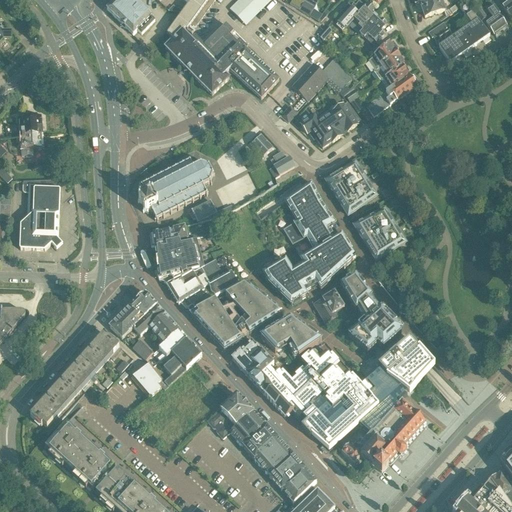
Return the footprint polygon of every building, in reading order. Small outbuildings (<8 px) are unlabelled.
[(117,0),(107,11),(134,37),(138,32),(142,36),(149,29),(155,22),(147,13),(137,4),(138,2),(136,0),(117,0)] [(192,35),(218,0),(193,0),(167,35),(174,42),(166,50),(185,69),(185,70),(191,76),(212,97),(229,80),(225,76),(230,72),(261,101),(279,82),(245,51),(248,47),(234,33),(233,33),(226,26),(205,47),(195,38),(191,42),(184,34),(186,31),(192,35)] [(299,11),(303,4),(295,0),(293,0),(290,6),(299,11)] [(440,0),(430,0),(415,5),(418,13),(422,12),(425,19),(444,12),(440,0)] [(498,0),(497,1),(511,22),(511,2),(509,0),(498,0)] [(303,4),(299,11),(309,17),(314,8),(304,2),(303,4)] [(345,31),(354,20),(354,19),(364,8),(364,7),(359,2),(355,7),(353,5),(351,8),(348,6),(336,19),(339,21),(337,23),(339,25),(336,27),(342,32),(344,30),(345,31)] [(363,31),(376,17),(372,13),(373,11),(366,4),(364,7),(364,8),(354,19),(354,20),(359,25),(358,27),(363,31)] [(467,20),(463,22),(479,45),(490,38),(482,27),(479,24),(478,22),(473,15),(465,5),(460,9),(467,19),(467,20)] [(487,18),(479,24),(482,27),(486,25),(494,36),(507,27),(499,16),(500,15),(494,7),(487,12),(490,16),(487,18)] [(313,10),(309,17),(318,23),(319,21),(322,16),(313,10)] [(479,24),(487,18),(481,10),(475,15),(473,15),(478,22),(479,24)] [(320,21),(319,23),(321,24),(328,16),(324,13),(323,16),(322,16),(319,21),(320,21)] [(376,17),(363,31),(359,35),(364,39),(367,36),(376,44),(382,37),(380,35),(387,27),(376,17)] [(470,51),(479,45),(463,22),(458,26),(463,32),(458,36),(470,51)] [(458,36),(454,39),(449,32),(446,34),(443,31),(447,29),(443,24),(438,28),(444,36),(459,59),(470,51),(458,36)] [(0,44),(5,40),(12,40),(12,34),(8,34),(5,33),(2,31),(2,30),(0,27),(0,44)] [(323,42),(332,32),(326,27),(318,37),(323,42)] [(444,46),(439,49),(450,65),(459,59),(444,36),(438,28),(428,35),(432,39),(433,39),(436,43),(440,41),(444,46)] [(356,48),(361,43),(356,39),(352,44),(356,48)] [(398,50),(394,43),(390,46),(388,46),(374,58),(369,62),(375,71),(374,72),(374,73),(381,68),(397,56),(394,52),(398,50)] [(381,82),(384,81),(404,66),(397,56),(381,68),(374,73),(381,82)] [(345,73),(341,68),(339,64),(326,78),(313,66),(292,89),(308,104),(329,80),(332,83),(332,82),(333,84),(335,86),(339,89),(340,90),(342,92),(346,87),(345,87),(347,85),(348,84),(351,81),(345,73)] [(388,93),(392,90),(409,78),(406,75),(409,73),(404,66),(384,81),(381,82),(388,93)] [(185,87),(184,87),(184,90),(184,92),(184,94),(183,96),(188,102),(189,100),(189,98),(190,95),(191,93),(191,90),(191,88),(191,86),(190,84),(190,82),(188,79),(191,76),(188,79),(189,81),(190,84),(191,87),(191,91),(190,93),(190,96),(189,98),(187,101),(183,96),(184,95),(184,93),(185,92),(185,90),(185,87)] [(392,90),(388,93),(367,108),(374,119),(416,89),(415,87),(418,85),(413,78),(410,80),(409,78),(392,90)] [(331,89),(335,86),(333,84),(332,82),(332,83),(329,80),(326,84),(330,89),(331,89)] [(349,95),(353,91),(347,85),(345,87),(346,87),(342,92),(340,94),(344,99),(345,97),(349,95)] [(345,97),(350,104),(357,100),(360,97),(355,90),(349,95),(345,97)] [(357,100),(350,104),(358,114),(364,110),(357,100)] [(330,112),(345,134),(347,133),(348,134),(357,127),(356,126),(360,122),(348,105),(348,104),(332,115),(330,111),(330,112)] [(288,125),(290,122),(297,115),(290,108),(281,118),(288,125)] [(341,137),(345,134),(330,112),(317,120),(315,117),(314,118),(333,144),(341,138),(341,137)] [(42,137),(41,117),(23,119),(23,124),(21,124),(22,138),(22,139),(42,137)] [(332,145),(333,144),(314,118),(301,127),(307,136),(309,135),(311,138),(313,137),(323,150),(332,144),(332,145)] [(22,139),(22,138),(16,139),(16,144),(22,144),(24,159),(33,158),(33,152),(43,152),(42,137),(22,139)] [(261,138),(251,148),(262,160),(273,150),(261,138)] [(397,152),(397,149),(396,146),(395,144),(393,141),(392,142),(393,143),(387,148),(382,147),(384,144),(386,143),(386,142),(382,144),(380,148),(380,152),(380,155),(382,157),(384,159),(387,160),(389,160),(392,160),(395,158),(397,155),(397,152)] [(289,159),(286,161),(282,154),(273,160),(274,160),(271,162),(274,168),(270,171),(276,181),(295,169),(289,159)] [(145,198),(142,200),(141,199),(140,200),(140,201),(139,201),(140,202),(138,203),(139,205),(140,204),(144,212),(143,213),(144,214),(145,213),(146,214),(147,214),(147,215),(149,214),(148,213),(152,211),(153,213),(151,214),(152,215),(153,214),(156,220),(155,221),(156,222),(157,222),(157,223),(159,222),(158,221),(163,218),(164,219),(165,219),(164,217),(170,214),(171,216),(172,215),(172,214),(178,211),(178,212),(179,211),(179,210),(185,207),(186,208),(187,208),(187,206),(193,203),(193,204),(194,204),(194,203),(200,200),(200,201),(202,200),(201,199),(206,196),(207,197),(208,197),(207,196),(209,195),(208,194),(207,194),(204,188),(210,185),(211,187),(212,185),(211,184),(213,177),(215,177),(215,176),(213,176),(210,170),(211,168),(210,167),(208,169),(201,167),(201,165),(200,165),(200,167),(194,170),(191,164),(192,163),(192,162),(190,163),(190,161),(188,162),(189,163),(184,166),(183,165),(182,165),(183,167),(177,170),(176,168),(175,169),(175,170),(169,173),(169,172),(168,173),(168,174),(162,177),(161,176),(160,176),(161,178),(155,181),(154,179),(153,180),(153,181),(147,184),(147,183),(145,184),(146,185),(141,188),(141,186),(139,187),(140,189),(139,189),(139,191),(141,190),(144,196),(142,196),(143,197),(144,197),(145,198)] [(354,163),(325,180),(348,218),(376,199),(354,163)] [(0,169),(0,176),(8,185),(13,180),(1,168),(0,169)] [(58,191),(56,191),(56,190),(56,187),(52,182),(23,183),(23,189),(23,193),(26,194),(28,194),(29,194),(28,219),(20,226),(21,227),(21,229),(20,229),(20,235),(21,235),(21,237),(20,238),(21,239),(21,241),(20,241),(20,245),(20,247),(21,247),(20,248),(20,249),(20,250),(21,252),(21,251),(22,251),(24,251),(30,252),(30,251),(32,251),(32,252),(33,252),(34,251),(36,251),(36,252),(42,252),(43,252),(44,252),(45,252),(52,246),(57,252),(63,246),(58,240),(59,240),(58,239),(59,238),(59,231),(59,229),(58,229),(59,228),(58,227),(59,226),(59,217),(59,216),(60,216),(59,215),(59,214),(60,209),(60,205),(59,205),(60,204),(59,203),(60,202),(60,193),(61,192),(59,190),(58,191)] [(269,288),(291,307),(307,298),(303,292),(315,285),(320,292),(356,261),(342,238),(335,242),(328,230),(336,227),(322,206),(312,185),(285,203),(297,224),(283,232),(292,247),(307,240),(315,253),(300,262),(301,263),(290,269),(285,262),(262,276),(269,288)] [(0,202),(0,206),(1,207),(0,223),(5,223),(10,223),(11,211),(11,207),(11,200),(9,200),(6,200),(3,202),(2,203),(1,202),(0,202)] [(217,215),(217,214),(211,203),(192,212),(194,216),(192,218),(194,221),(196,220),(198,224),(200,224),(217,215)] [(356,228),(377,262),(406,245),(386,213),(356,228)] [(219,219),(217,215),(200,224),(213,221),(219,219)] [(406,217),(402,220),(409,230),(413,227),(406,217)] [(188,241),(185,228),(154,235),(150,236),(151,249),(155,248),(188,242),(188,241)] [(188,242),(155,248),(159,282),(165,285),(167,287),(180,279),(182,281),(195,273),(206,276),(202,269),(205,268),(197,239),(188,241),(188,242)] [(231,274),(224,278),(215,262),(205,268),(202,269),(206,276),(195,273),(182,281),(180,279),(167,287),(179,306),(181,305),(186,310),(202,300),(203,302),(214,296),(216,298),(238,285),(231,274)] [(355,278),(341,287),(342,289),(353,308),(356,312),(359,310),(366,323),(353,334),(356,336),(351,341),(367,354),(377,346),(383,351),(403,333),(381,309),(379,311),(369,301),(372,299),(355,278)] [(246,327),(252,335),(256,332),(257,331),(278,318),(275,315),(278,311),(267,302),(266,303),(264,304),(258,299),(261,297),(246,286),(226,297),(231,302),(235,300),(237,305),(235,306),(234,307),(250,324),(248,325),(246,327)] [(326,326),(338,319),(337,319),(344,314),(341,309),(344,307),(335,293),(323,300),(323,301),(314,306),(326,326)] [(128,336),(134,331),(139,325),(144,320),(157,308),(146,296),(142,296),(109,329),(122,341),(128,336)] [(190,315),(224,352),(241,342),(215,301),(190,315)] [(144,320),(139,325),(134,331),(141,339),(151,329),(164,316),(158,308),(157,308),(144,320)] [(0,346),(26,317),(25,313),(0,312),(0,346)] [(160,350),(179,333),(164,316),(151,329),(154,333),(152,334),(162,345),(159,348),(160,350)] [(322,343),(290,320),(261,338),(275,354),(290,345),(297,356),(299,359),(322,343)] [(160,350),(159,351),(164,357),(160,357),(158,355),(154,359),(158,365),(165,359),(166,360),(187,341),(186,341),(187,340),(180,333),(179,333),(160,350)] [(89,352),(104,366),(120,348),(104,334),(89,352)] [(167,374),(194,350),(187,341),(166,360),(165,359),(158,365),(162,370),(163,370),(167,374)] [(133,351),(145,363),(154,354),(141,342),(133,351)] [(232,361),(245,375),(254,367),(251,363),(262,352),(252,342),(232,361)] [(428,378),(431,372),(434,367),(412,342),(375,376),(369,381),(365,385),(362,381),(358,385),(354,381),(353,382),(346,375),(342,379),(340,376),(336,372),(333,369),(337,365),(334,361),(331,359),(326,353),(324,355),(320,358),(319,356),(318,355),(315,352),(311,357),(308,359),(303,364),(308,369),(302,375),(298,378),(296,381),(292,384),(290,381),(283,373),(282,373),(281,374),(278,372),(277,370),(275,372),(274,371),(271,368),(272,368),(274,366),(271,362),(263,353),(262,353),(251,363),(255,367),(245,375),(264,397),(265,396),(275,407),(278,411),(281,414),(285,419),(292,413),(296,417),(299,420),(302,418),(305,418),(308,422),(301,429),(310,439),(311,438),(310,438),(314,435),(329,452),(335,447),(358,426),(370,436),(400,406),(398,404),(404,398),(409,394),(428,378)] [(165,384),(168,389),(176,382),(201,358),(194,350),(167,374),(171,378),(165,384)] [(75,367),(90,381),(104,366),(89,352),(75,367)] [(124,361),(119,367),(120,367),(124,371),(129,365),(124,361)] [(133,379),(131,380),(149,400),(156,395),(162,390),(164,393),(168,389),(165,384),(150,366),(140,374),(135,377),(134,378),(133,379)] [(61,383),(76,398),(90,381),(75,367),(61,383)] [(46,400),(62,414),(76,398),(61,383),(46,400)] [(220,412),(208,424),(214,431),(215,430),(218,433),(217,434),(223,441),(230,434),(231,435),(254,414),(237,397),(238,396),(237,395),(237,396),(224,407),(220,412)] [(47,430),(62,414),(46,400),(30,418),(41,428),(43,426),(47,430)] [(402,403),(400,406),(370,436),(359,448),(356,445),(352,449),(344,442),(337,450),(339,451),(354,465),(361,457),(374,469),(375,468),(382,474),(398,456),(400,458),(403,458),(406,454),(406,451),(404,449),(426,425),(411,411),(402,403)] [(254,414),(231,435),(243,448),(266,428),(259,420),(259,419),(258,419),(254,414)] [(69,471),(91,446),(86,441),(84,443),(81,440),(82,438),(77,433),(75,435),(71,432),(73,430),(67,424),(45,449),(50,454),(49,456),(62,468),(64,467),(69,471)] [(266,428),(243,448),(254,460),(277,440),(268,430),(266,428)] [(277,440),(254,460),(255,461),(254,461),(267,475),(290,455),(277,440)] [(91,446),(69,471),(74,476),(72,477),(86,490),(88,488),(93,493),(116,468),(110,463),(108,465),(104,461),(106,459),(100,454),(99,456),(95,453),(97,451),(91,446)] [(290,455),(267,475),(282,491),(281,492),(293,482),(305,471),(290,455)] [(511,456),(504,462),(505,463),(502,465),(501,468),(510,481),(511,482),(511,456)] [(124,511),(142,492),(137,487),(135,489),(131,486),(133,484),(128,479),(126,481),(122,478),(124,476),(118,470),(95,495),(101,500),(99,502),(110,511),(124,511)] [(293,482),(281,492),(293,506),(294,506),(301,499),(310,490),(312,489),(314,486),(316,485),(317,484),(316,483),(315,483),(314,481),(314,480),(313,480),(305,471),(293,482)] [(511,511),(511,482),(510,481),(508,483),(501,474),(500,473),(495,476),(496,478),(489,484),(491,487),(490,487),(504,504),(510,511),(511,511)] [(490,487),(483,495),(481,493),(479,494),(477,492),(474,493),(472,494),(470,496),(469,498),(468,500),(467,503),(468,503),(468,504),(467,503),(465,506),(465,507),(464,508),(462,508),(460,509),(459,511),(510,511),(504,504),(490,487)] [(332,511),(334,511),(335,510),(334,509),(333,509),(328,504),(328,503),(326,501),(324,499),(323,499),(320,496),(318,494),(318,493),(318,492),(315,495),(312,492),(310,490),(301,499),(294,506),(293,506),(287,511),(332,511)] [(164,511),(161,509),(159,511),(155,507),(157,505),(151,500),(149,502),(146,499),(148,497),(142,492),(124,511),(164,511)]
